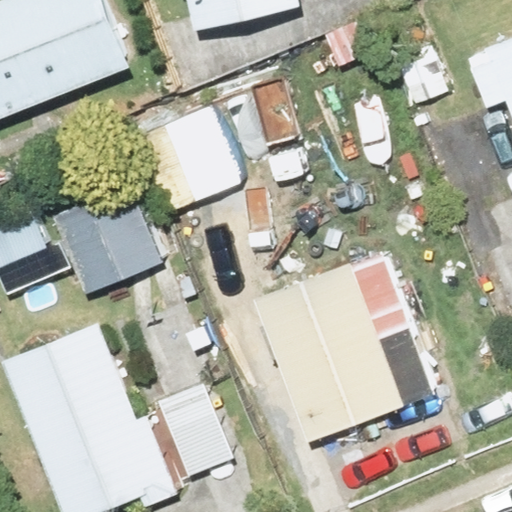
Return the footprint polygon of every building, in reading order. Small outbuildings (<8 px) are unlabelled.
[(2,0),(0,1),(0,118),(137,64),(111,0),(2,0)] [(313,0),(198,0),(204,25),(314,2),(313,0)] [(511,36),(469,53),(490,106),(511,98),(511,99),(511,36)] [(440,46),(398,65),(418,112),(461,92),(440,46)] [(343,72),(299,85),(314,136),(359,122),(343,72)] [(143,180),(58,215),(93,300),(178,265),(143,180)] [(268,191),(189,208),(198,247),(277,229),(268,191)] [(395,248),(265,297),(318,438),(448,390),(395,248)] [(105,317),(7,357),(68,511),(100,511),(145,495),(149,506),(187,491),(156,412),(145,416),(105,317)] [(215,380),(164,402),(198,482),(250,459),(215,380)]
